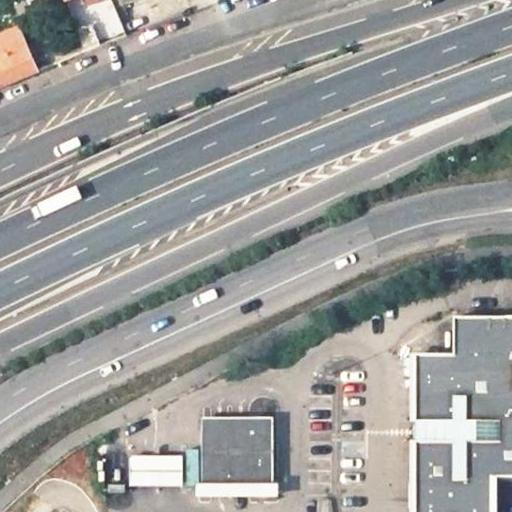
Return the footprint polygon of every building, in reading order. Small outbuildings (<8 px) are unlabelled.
[(28,0),(30,9),(53,7),(52,0),(28,0)] [(70,0),(74,9),(101,0),(70,0)] [(109,0),(96,6),(110,39),(126,32),(112,0),(109,0)] [(24,28),(6,36),(12,52),(0,57),(0,87),(26,77),(43,71),(24,28)] [(89,53),(104,47),(96,28),(81,33),(82,37),(89,53)] [(0,37),(0,57),(12,52),(6,36),(0,37)] [(89,53),(82,37),(71,42),(78,57),(89,53)] [(423,511),(500,511),(502,461),(511,460),(511,299),(467,299),(467,338),(425,340),(423,406),(432,408),(432,426),(423,427),(423,511)] [(197,423),(198,490),(267,491),(266,422),(197,423)] [(124,462),(124,490),(173,490),(173,462),(124,462)]
